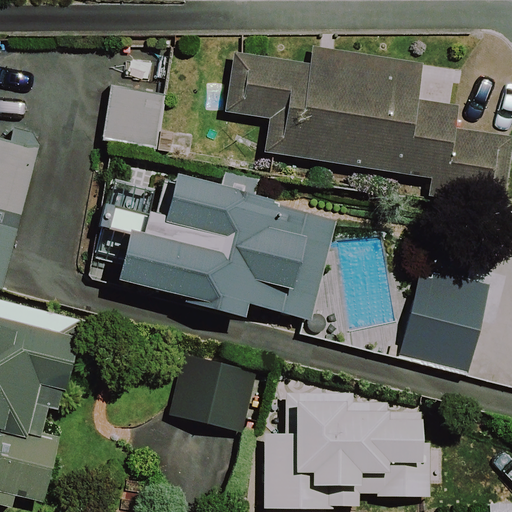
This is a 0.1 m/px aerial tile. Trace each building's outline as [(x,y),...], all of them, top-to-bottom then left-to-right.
[(306,54),(304,70),(230,59),(221,118),(262,124),(257,159),(424,184),(421,203),(494,214),(506,137),(447,128),(455,76),(306,54)] [(0,280),(32,151),(0,142),(0,280)] [(327,225),(246,207),(251,184),(215,176),(210,199),(166,189),(141,300),(232,321),(234,310),(305,326),(327,225)] [(484,267),(403,257),(388,367),(469,378),(484,267)] [(0,511),(6,511),(8,508),(22,511),(33,511),(52,444),(35,440),(50,388),(60,390),(78,327),(0,305),(0,511)] [(248,383),(175,364),(161,420),(235,438),(248,383)] [(379,414),(379,402),(350,401),(350,394),(270,392),(269,445),(255,445),(252,511),(310,511),(311,494),(376,496),(375,506),(425,507),(428,415),(379,414)]
